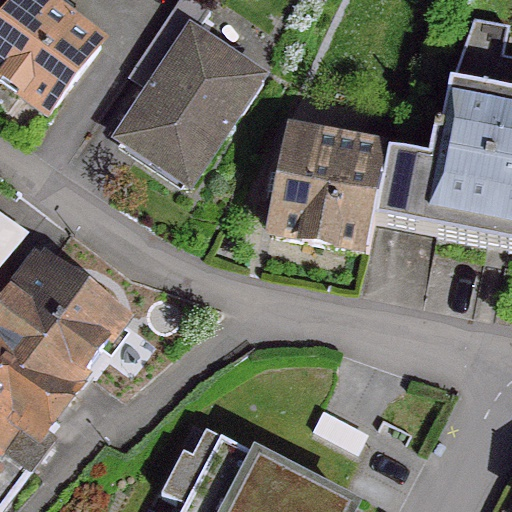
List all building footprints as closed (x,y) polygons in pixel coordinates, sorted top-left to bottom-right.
[(4,0),(0,5),(0,6),(9,13),(0,25),(0,87),(43,120),(96,51),(26,0),(4,0)] [(178,0),(142,54),(168,70),(118,144),(184,188),(232,116),(228,113),(248,82),(189,42),(206,17),(179,0),(178,0)] [(420,167),(381,158),(361,259),(364,260),(370,230),(511,257),(511,64),(499,62),(505,32),(469,25),(420,167)] [(267,240),(361,259),(381,158),(317,145),(318,143),(290,137),(290,140),(287,140),(267,240)] [(43,268),(0,325),(0,341),(68,393),(119,326),(43,268)] [(0,272),(0,305),(16,284),(0,272)] [(34,438),(68,393),(0,341),(0,509),(47,448),(34,438)] [(343,511),(217,446),(182,511),(343,511)]
